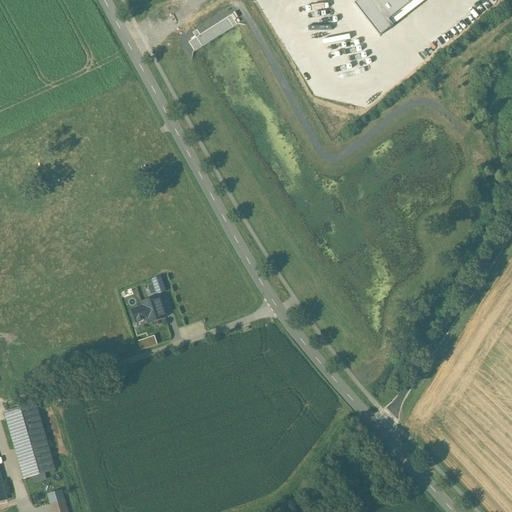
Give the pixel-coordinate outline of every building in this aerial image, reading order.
[(365,0),(355,8),(380,40),(393,30),(389,24),(420,0),(365,0)] [(190,41),(196,50),(239,23),(233,14),(190,41)] [(154,280),(159,294),(167,291),(162,277),(154,280)] [(159,297),(141,303),(143,308),(146,319),(148,324),(166,318),(159,297)] [(146,319),(143,308),(132,311),(136,323),(146,319)] [(148,324),(146,319),(136,323),(137,328),(148,324)] [(156,336),(140,340),(142,349),(158,345),(156,336)] [(15,446),(22,478),(52,471),(46,440),(34,443),(31,430),(21,432),(19,420),(4,423),(10,448),(15,446)] [(66,511),(63,501),(52,504),(53,511),(66,511)]
